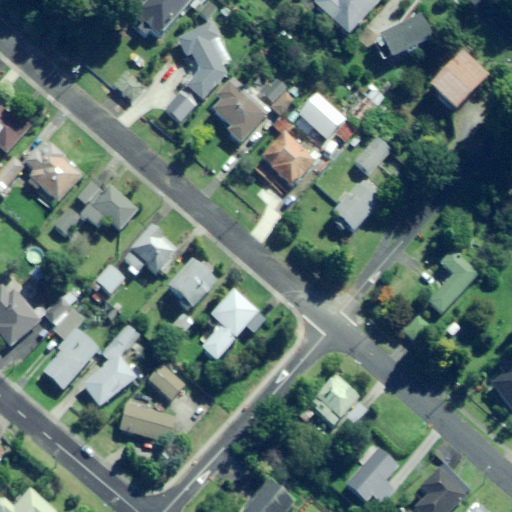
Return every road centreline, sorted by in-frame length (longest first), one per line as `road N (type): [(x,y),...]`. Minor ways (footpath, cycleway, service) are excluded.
road 1 (residential): [(0,35),(333,322)]
road 2 (residential): [(511,109),(333,322)]
road 3 (residential): [(333,322),(167,511)]
road 4 (residential): [(333,322),(511,479)]
road 5 (residential): [(136,511),(0,394)]
